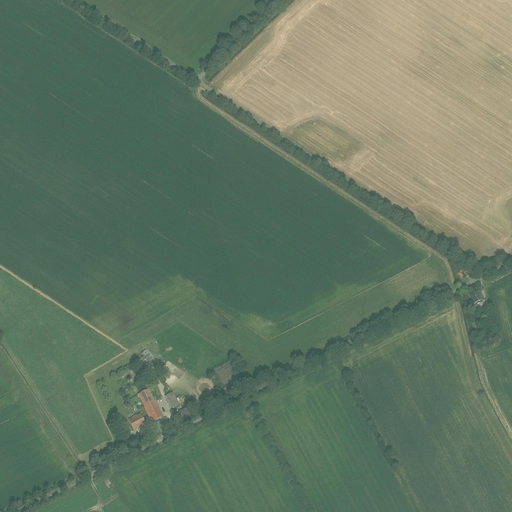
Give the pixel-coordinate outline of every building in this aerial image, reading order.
[(460,280),(466,278),(463,270),(457,272),(460,280)] [(474,304),(484,299),(480,291),(470,296),(474,304)] [(145,349),(140,353),(144,359),(139,363),(146,372),(156,364),(145,349)] [(149,390),(138,396),(151,423),(162,417),(149,390)] [(173,393),(165,397),(170,408),(178,405),(173,393)] [(173,414),(178,423),(187,418),(182,409),(173,414)] [(133,430),(144,425),(140,416),(129,421),(133,430)]
